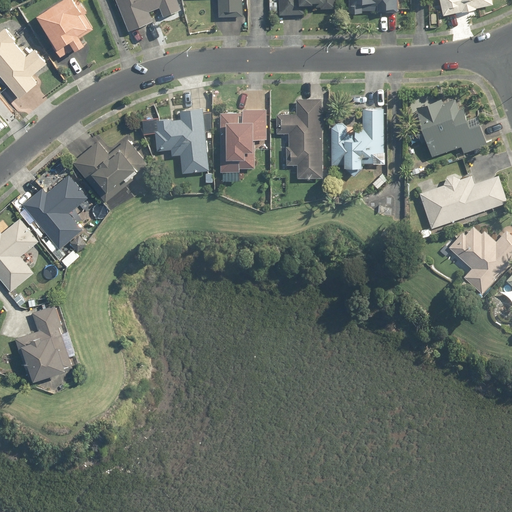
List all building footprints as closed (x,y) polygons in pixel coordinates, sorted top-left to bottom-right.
[(80,0),(59,0),(41,11),(56,35),(54,37),(64,53),(68,51),(64,45),(76,39),(80,46),(90,40),(84,31),(92,27),(83,12),(87,10),(80,0)] [(120,0),(133,29),(154,20),(150,10),(162,5),(166,14),(183,7),(180,0),(120,0)] [(240,15),(240,0),(222,0),(222,14),(240,15)] [(282,0),(282,11),(305,12),(306,1),(317,1),(317,0),(325,0),(326,6),(336,6),(336,0),(282,0)] [(351,0),(351,10),(366,11),(366,1),(379,2),(379,9),(399,11),(400,0),(351,0)] [(444,0),(448,15),(495,5),(493,0),(444,0)] [(0,69),(23,97),(40,83),(34,76),(50,63),(38,49),(29,56),(17,42),(19,40),(7,26),(0,31),(0,69)] [(325,177),(322,96),(298,97),(298,113),(280,113),(281,131),(291,131),(292,146),(289,146),(290,164),(301,164),(301,178),(325,177)] [(443,98),(419,105),(435,154),(465,144),(467,151),(489,144),(480,115),(472,118),(469,107),(461,110),(458,99),(445,103),(443,98)] [(213,169),(206,103),(178,106),(180,117),(160,119),(162,147),(177,145),(178,153),(185,152),(187,171),(213,169)] [(386,163),(387,107),(364,107),(364,126),(359,126),(359,134),(349,134),(349,125),(334,125),(334,165),(367,165),(367,163),(386,163)] [(240,112),(224,111),(224,170),(241,170),(241,166),(257,166),(257,138),(268,138),(269,108),(247,108),(246,118),(240,118),(240,112)] [(102,138),(76,160),(109,200),(116,194),(112,189),(129,174),(132,178),(150,163),(129,138),(113,151),(102,138)] [(425,156),(411,161),(414,172),(429,168),(425,156)] [(448,179),(448,180),(448,181),(448,182),(423,190),(435,227),(510,201),(501,174),(476,183),(473,174),(460,178),(459,177),(459,176),(458,176),(457,175),(456,175),(455,174),(454,174),(453,174),(452,175),(451,175),(450,176),(449,176),(449,177),(448,178),(448,179)] [(46,186),(25,203),(54,239),(48,244),(54,250),(59,246),(61,249),(71,241),(79,251),(89,243),(81,233),(86,230),(72,213),(90,198),(71,175),(50,191),(46,186)] [(0,227),(0,273),(13,289),(35,271),(22,255),(40,240),(22,219),(5,233),(0,227)] [(486,290),(511,260),(511,233),(508,230),(498,241),(487,230),(484,233),(476,225),(469,234),(467,232),(453,248),(474,267),(468,273),(486,290)] [(41,328),(18,336),(33,379),(71,366),(65,351),(70,349),(73,356),(79,354),(70,329),(65,331),(63,325),(65,324),(58,304),(36,312),(41,328)]
